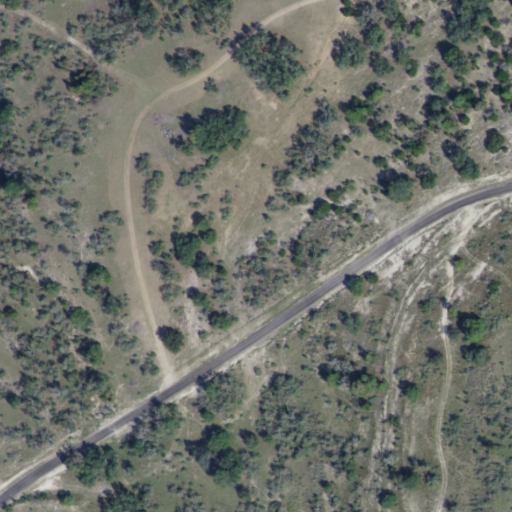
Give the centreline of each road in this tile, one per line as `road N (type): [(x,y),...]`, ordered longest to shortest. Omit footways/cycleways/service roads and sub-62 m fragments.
road 1 (residential): [(0,507),(185,390),(231,350),(256,350),(422,225),(511,188)]
road 2 (residential): [(231,350),(251,262),(295,173),(441,0)]
